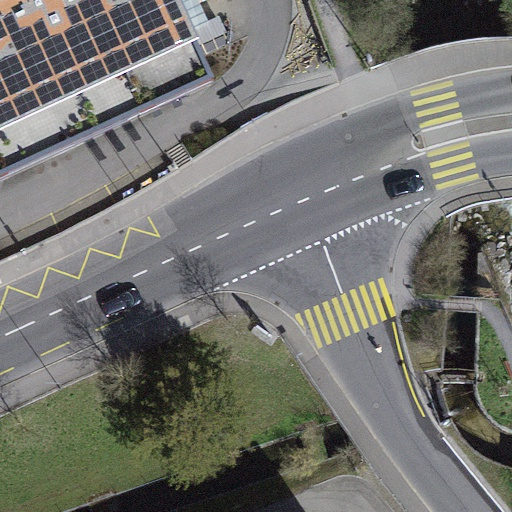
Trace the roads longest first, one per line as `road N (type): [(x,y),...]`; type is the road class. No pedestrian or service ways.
road 1 (residential): [(464,511),(399,429),(305,192)]
road 2 (primary): [(305,192),(0,337)]
road 3 (primary): [(511,121),(444,135),(305,192)]
